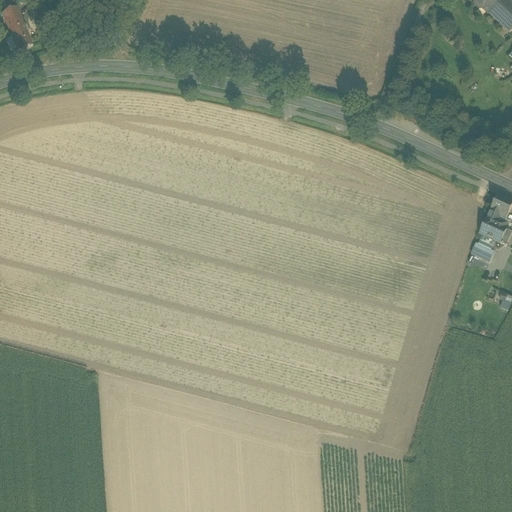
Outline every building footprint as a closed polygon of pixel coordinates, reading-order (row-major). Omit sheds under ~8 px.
[(503,0),(473,0),(489,15),(503,0)] [(511,6),(505,0),(503,0),(489,15),(510,35),(511,32),(511,6)] [(16,8),(1,15),(9,33),(24,26),(16,8)] [(24,26),(9,33),(11,37),(16,49),(18,53),(33,46),(24,26)] [(11,37),(6,39),(11,51),(16,49),(11,37)] [(511,202),(499,197),(491,213),(487,221),(480,235),(500,244),(507,230),(505,229),(507,226),(498,221),(500,217),(506,220),(511,207),(511,202)] [(511,232),(507,230),(500,244),(506,247),(511,234),(511,232)] [(494,254),(476,245),(472,254),(490,262),(494,254)] [(510,311),(511,303),(511,297),(500,294),(498,300),(503,301),(501,309),(510,311)]
